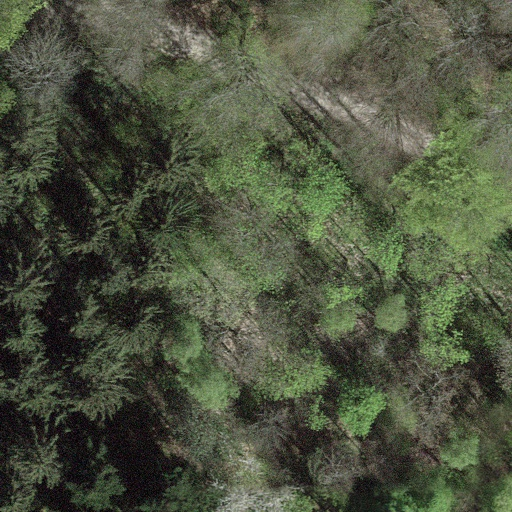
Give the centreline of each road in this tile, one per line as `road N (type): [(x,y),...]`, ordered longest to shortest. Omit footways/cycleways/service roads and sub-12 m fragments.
road 1 (track): [(511,161),(311,57),(172,17)]
road 2 (track): [(172,17),(0,20)]
